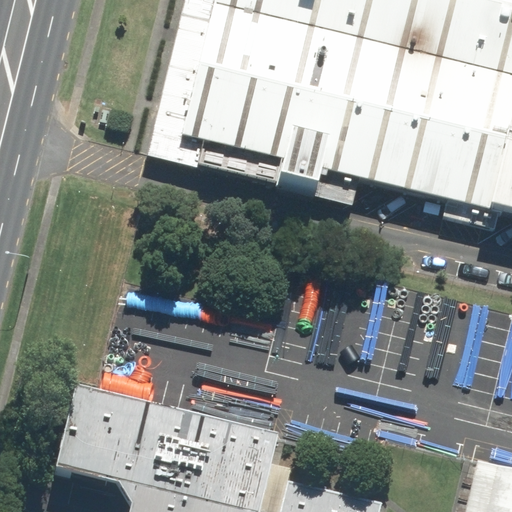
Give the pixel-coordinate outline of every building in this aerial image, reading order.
[(511,145),(511,0),(208,0),(176,133),(495,213),(511,145)] [(511,145),(495,213),(511,216),(511,145)] [(265,511),(283,441),(78,390),(58,472),(137,491),(132,511),(265,511)] [(511,511),(511,471),(478,463),(466,511),(511,511)] [(380,511),(382,507),(287,484),(280,511),(380,511)]
